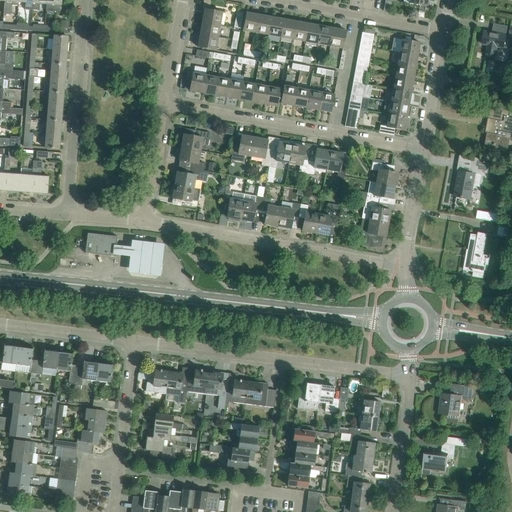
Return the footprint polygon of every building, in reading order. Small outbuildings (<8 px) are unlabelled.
[(17,6),(18,2),(17,0),(3,0),(4,1),(3,14),(10,15),(11,6),(17,6)] [(31,10),(31,0),(17,0),(18,2),(25,3),(25,9),(31,10)] [(46,4),(46,0),(31,0),(31,10),(40,10),(40,4),(46,4)] [(60,12),(61,0),(46,0),(46,4),(53,5),(53,12),(60,12)] [(220,25),(222,12),(205,9),(202,22),(220,25)] [(256,33),(259,15),(246,13),(243,30),(256,33)] [(240,29),(243,16),(236,15),(234,28),(240,29)] [(268,35),(271,17),(259,15),(256,33),(268,35)] [(281,37),(284,20),(271,17),(268,35),(281,37)] [(293,39),(296,22),(284,20),(281,37),(293,39)] [(218,37),(220,25),(202,22),(200,34),(218,37)] [(305,42),(309,24),(296,22),(293,39),(305,42)] [(318,44),(321,26),(309,24),(305,42),(318,44)] [(68,34),(69,27),(44,25),(44,32),(68,34)] [(330,46),(333,28),(321,26),(318,44),(330,46)] [(343,48),(346,31),(333,28),(330,46),(343,48)] [(14,38),(14,33),(0,31),(0,50),(6,51),(6,38),(14,38)] [(503,47),(506,35),(484,31),(482,44),(488,45),(486,55),(495,57),(497,46),(503,47)] [(373,41),(374,35),(362,33),(361,39),(373,41)] [(215,50),(218,37),(200,34),(198,47),(215,50)] [(67,51),(68,37),(54,36),(53,50),(67,51)] [(372,48),(373,41),(361,39),(360,45),(372,48)] [(418,56),(420,43),(402,40),(400,53),(418,56)] [(370,54),(372,48),(360,45),(359,52),(370,54)] [(5,64),(6,51),(0,50),(0,69),(12,70),(13,64),(5,64)] [(66,65),(67,51),(53,50),(52,64),(66,65)] [(209,59),(210,52),(197,50),(196,56),(209,59)] [(369,60),(370,54),(359,52),(358,58),(369,60)] [(415,68),(418,56),(400,53),(398,65),(415,68)] [(368,66),(369,60),(358,58),(356,64),(368,66)] [(35,68),(35,63),(30,62),(29,76),(34,77),(38,77),(38,68),(35,68)] [(65,79),(66,65),(52,64),(50,78),(65,79)] [(367,72),(368,66),(356,64),(355,70),(367,72)] [(413,80),(415,68),(398,65),(396,77),(413,80)] [(17,70),(12,70),(0,69),(0,88),(2,88),(3,79),(7,79),(7,78),(16,78),(17,70)] [(366,79),(367,72),(355,70),(354,76),(366,79)] [(202,93),(205,75),(193,73),(189,91),(202,93)] [(215,95),(218,78),(205,75),(202,93),(215,95)] [(365,85),(366,79),(354,76),(353,83),(365,85)] [(411,93),(413,80),(396,77),(393,90),(411,93)] [(64,93),(65,79),(50,78),(49,92),(64,93)] [(227,98),(230,80),(218,78),(215,95),(227,98)] [(240,100),(243,82),(230,80),(227,98),(240,100)] [(252,102),(255,84),(243,82),(240,100),(252,102)] [(364,91),(365,85),(353,83),(352,89),(364,91)] [(264,104),(268,87),(255,84),(252,102),(264,104)] [(293,106),(297,88),(284,86),(281,103),(293,106)] [(277,107),(280,89),(268,87),(264,104),(277,107)] [(1,101),(2,88),(0,88),(0,106),(11,108),(11,102),(1,101)] [(306,108),(309,90),(297,88),(293,106),(306,108)] [(362,97),(364,91),(352,89),(351,95),(362,97)] [(318,110),(321,93),(309,90),(306,108),(318,110)] [(413,94),(411,94),(411,93),(393,90),(391,102),(409,105),(409,101),(412,102),(413,94)] [(62,107),(64,93),(49,92),(48,106),(62,107)] [(331,112),(334,95),(325,93),(321,93),(318,110),(331,112)] [(361,103),(362,97),(351,95),(349,101),(361,103)] [(360,110),(361,103),(349,101),(348,107),(360,110)] [(407,118),(409,105),(391,102),(389,114),(407,118)] [(0,121),(0,119),(3,119),(4,113),(10,114),(11,108),(0,106),(0,121)] [(61,121),(62,107),(48,106),(47,120),(61,121)] [(359,116),(360,110),(348,107),(347,114),(359,116)] [(511,111),(502,110),(492,108),(490,118),(488,118),(485,133),(489,133),(486,151),(496,153),(504,154),(506,138),(511,139),(511,111)] [(406,118),(407,118),(389,114),(382,113),(379,131),(393,133),(393,129),(404,130),(405,126),(408,126),(409,119),(406,118)] [(357,129),(358,122),(359,116),(347,114),(345,127),(357,129)] [(60,135),(61,121),(47,120),(46,134),(60,135)] [(208,145),(209,141),(210,133),(197,131),(196,136),(184,134),(181,148),(200,151),(202,144),(208,145)] [(59,149),(60,135),(46,134),(45,148),(49,148),(59,149)] [(243,162),(244,155),(251,157),(254,138),(241,135),(239,148),(233,147),(231,160),(243,162)] [(0,145),(14,147),(15,139),(0,138),(0,145)] [(266,152),(268,140),(254,138),(251,157),(263,159),(261,166),(269,167),(271,153),(266,152)] [(289,163),(293,141),(281,139),(280,142),(279,142),(277,154),(271,153),(269,167),(277,168),(278,161),(289,163)] [(303,159),(305,147),(304,147),(304,144),(293,141),(289,163),(301,165),(299,172),(307,174),(310,160),(303,159)] [(198,162),(200,151),(181,148),(179,161),(191,163),(190,169),(204,171),(205,163),(198,162)] [(327,170),(330,151),(317,149),(314,161),(310,160),(307,174),(314,175),(315,168),(327,170)] [(51,151),(37,150),(37,158),(50,159),(51,151)] [(341,166),(343,154),(330,151),(327,170),(338,172),(337,179),(344,180),(347,167),(341,166)] [(459,171),(454,197),(464,198),(470,199),(472,185),(479,187),(481,174),(482,169),(488,170),(489,160),(472,157),(471,165),(469,172),(459,171)] [(48,194),(49,177),(41,176),(42,161),(37,161),(37,169),(32,168),(31,175),(34,175),(33,193),(48,194)] [(397,174),(397,173),(394,172),(394,171),(392,171),(393,166),(373,162),(371,170),(378,171),(376,183),(395,186),(397,186),(399,175),(397,174)] [(209,163),(208,171),(216,173),(217,164),(209,163)] [(19,192),(20,174),(9,174),(10,167),(5,166),(4,173),(6,173),(5,191),(19,192)] [(211,172),(204,171),(190,169),(189,174),(177,172),(175,185),(194,188),(195,180),(206,182),(208,173),(211,173),(211,172)] [(34,175),(31,175),(20,174),(19,192),(33,193),(34,175)] [(393,199),(395,186),(376,183),(374,194),(363,192),(362,199),(382,203),(383,197),(393,199)] [(200,190),(194,188),(175,185),(172,198),(185,201),(184,206),(197,209),(200,190)] [(240,220),(245,194),(225,191),(223,204),(229,205),(227,217),(228,218),(228,220),(239,222),(240,220)] [(261,211),(264,198),(245,194),(240,220),(247,221),(247,222),(251,222),(253,222),(255,210),(261,211)] [(278,227),(281,208),(274,207),(275,200),(264,198),(261,211),(266,212),(264,224),(266,225),(270,226),(270,225),(278,227)] [(388,224),(391,210),(381,209),(382,203),(362,199),(358,199),(357,206),(365,207),(363,219),(388,224)] [(299,218),(302,205),(293,203),(293,204),(282,202),(281,208),(278,227),(291,229),(293,217),(299,218)] [(336,224),(338,214),(339,206),(328,204),(327,205),(325,216),(319,215),(316,233),(328,236),(331,223),(336,224)] [(316,233),(319,215),(308,213),(309,206),(302,205),(299,218),(304,219),(302,231),(316,233)] [(476,218),(498,222),(500,215),(477,211),(476,218)] [(386,237),(388,224),(363,219),(358,243),(368,247),(369,240),(373,240),(378,240),(378,235),(386,237)] [(482,255),(486,234),(478,232),(478,235),(471,234),(467,256),(463,256),(466,257),(463,270),(473,272),(473,276),(483,278),(485,265),(487,266),(489,256),(482,255)] [(116,245),(117,239),(118,237),(88,233),(85,253),(115,257),(115,255),(116,245)] [(130,256),(128,272),(160,276),(163,244),(132,240),(131,247),(116,245),(115,255),(130,256)] [(16,365),(18,347),(5,345),(5,344),(4,344),(2,363),(16,365)] [(37,361),(31,360),(33,347),(32,347),(32,349),(18,347),(16,365),(30,366),(29,373),(35,374),(37,361)] [(57,370),(59,352),(45,350),(45,349),(43,361),(37,361),(35,374),(42,375),(43,368),(57,370)] [(59,352),(57,370),(70,372),(68,384),(75,385),(77,370),(78,366),(71,365),(73,352),(72,352),(72,354),(59,352)] [(77,370),(75,385),(82,386),(82,379),(96,381),(98,363),(85,361),(85,360),(84,360),(83,371),(77,370)] [(110,383),(113,363),(112,363),(112,365),(98,363),(96,381),(110,383)] [(181,387),(183,368),(182,368),(182,373),(177,372),(177,374),(168,373),(166,394),(179,396),(179,402),(185,403),(187,392),(186,392),(187,382),(186,387),(181,387)] [(166,394),(168,373),(162,372),(162,370),(160,370),(155,369),(153,383),(147,382),(146,391),(166,394)] [(206,394),(209,373),(202,372),(202,370),(200,370),(195,369),(194,383),(187,382),(186,392),(187,392),(206,394)] [(224,409),(225,405),(227,387),(221,387),(223,373),(217,372),(217,374),(209,373),(206,394),(220,396),(218,408),(224,409)] [(245,404),(248,383),(241,382),(241,380),(235,379),(236,374),(235,374),(233,393),(227,392),(227,388),(227,387),(225,405),(229,406),(229,402),(245,404)] [(0,386),(14,389),(14,381),(0,380),(0,382),(0,386)] [(274,408),(276,391),(267,390),(266,398),(260,397),(262,383),(256,382),(256,384),(248,383),(245,404),(274,408)] [(318,410),(319,403),(321,385),(307,383),(305,398),(299,397),(297,408),(318,410)] [(495,383),(493,394),(500,395),(502,383),(495,383)] [(321,385),(319,403),(326,404),(325,408),(325,412),(337,413),(338,412),(338,408),(339,399),(338,399),(338,402),(333,401),(334,387),(321,385)] [(460,417),(462,400),(472,401),(474,387),(459,385),(458,395),(441,393),(438,414),(460,417)] [(35,394),(20,392),(10,391),(9,403),(14,403),(34,406),(35,394)] [(107,408),(108,401),(94,399),(93,406),(107,408)] [(378,417),(379,408),(380,408),(381,403),(380,403),(380,402),(359,399),(357,414),(363,415),(362,415),(378,417)] [(33,417),(34,406),(14,403),(12,414),(33,417)] [(55,419),(56,409),(52,408),(47,407),(46,418),(51,419),(55,419)] [(105,423),(107,411),(87,409),(85,420),(105,423)] [(31,428),(33,417),(12,414),(11,425),(31,428)] [(156,414),(154,427),(176,429),(176,430),(182,430),(183,424),(172,423),(173,416),(166,415),(163,415),(156,414)] [(376,432),(377,424),(378,425),(379,418),(378,418),(378,417),(362,415),(362,423),(356,422),(356,428),(349,428),(348,434),(352,435),(360,436),(361,430),(376,432)] [(46,418),(44,429),(49,430),(54,430),(55,419),(51,419),(46,418)] [(104,433),(105,423),(85,420),(84,430),(79,430),(104,433)] [(230,435),(230,436),(257,440),(258,427),(248,425),(243,425),(232,423),(231,428),(236,429),(235,436),(230,435)] [(30,439),(31,428),(11,425),(10,436),(30,439)] [(153,438),(153,439),(168,440),(168,441),(181,442),(181,437),(175,436),(176,430),(176,429),(154,427),(153,438)] [(295,429),(293,441),(297,441),(313,443),(314,436),(327,438),(328,433),(315,431),(301,430),(295,429)] [(97,444),(99,433),(104,433),(79,430),(77,441),(97,444)] [(373,459),(375,443),(368,442),(369,437),(360,436),(352,435),(350,448),(358,449),(357,456),(373,459)] [(255,451),(257,440),(230,436),(229,441),(240,442),(239,448),(239,449),(255,451)] [(147,437),(145,450),(150,450),(150,456),(172,459),(173,449),(173,448),(167,447),(168,441),(168,440),(153,439),(153,438),(147,437)] [(37,448),(33,448),(34,442),(14,440),(13,451),(32,454),(36,454),(37,448)] [(77,450),(77,443),(68,442),(55,441),(55,446),(59,447),(62,447),(76,449),(77,450)] [(297,441),(296,453),(315,455),(316,449),(317,444),(313,443),(297,441)] [(453,460),(455,445),(443,443),(441,454),(425,451),(422,469),(446,472),(448,459),(453,460)] [(254,461),(255,451),(239,449),(239,448),(210,445),(199,444),(198,451),(219,453),(219,452),(226,453),(228,460),(227,466),(247,469),(248,461),(254,461)] [(76,459),(77,450),(76,449),(62,447),(61,457),(76,459)] [(31,464),(32,454),(13,451),(11,462),(36,465),(36,464),(31,464)] [(314,467),(315,455),(296,453),(295,459),(291,458),(290,463),(314,467)] [(334,455),(333,462),(341,463),(342,455),(334,455)] [(371,473),(373,459),(357,456),(355,456),(354,464),(347,463),(345,476),(348,476),(360,478),(360,477),(358,477),(359,471),(364,472),(366,473),(366,472),(371,473)] [(78,459),(76,459),(61,457),(60,462),(60,468),(77,470),(78,459)] [(35,476),(36,465),(11,462),(16,463),(15,473),(10,472),(10,473),(30,476),(35,476)] [(323,472),(323,468),(314,467),(290,463),(289,474),(308,477),(309,471),(323,472)] [(75,481),(77,470),(60,468),(58,479),(75,481)] [(29,486),(30,476),(10,473),(9,484),(29,486)] [(307,488),(308,477),(289,474),(287,486),(307,488)] [(368,499),(370,484),(360,483),(360,478),(348,476),(347,488),(352,489),(351,497),(368,499)] [(74,492),(75,481),(58,479),(57,490),(74,492)] [(27,497),(29,488),(29,486),(9,484),(7,495),(27,497)] [(73,503),(74,492),(57,490),(55,501),(73,503)] [(180,511),(183,490),(182,490),(182,493),(170,491),(167,511),(180,511)] [(191,511),(195,491),(183,490),(180,511),(184,511),(185,508),(192,509),(191,511)] [(154,511),(157,493),(145,491),(144,498),(145,498),(144,504),(143,511),(142,511),(148,511),(148,509),(155,510),(154,511)] [(167,511),(170,491),(169,497),(164,497),(165,494),(157,493),(154,511),(167,511)] [(204,511),(207,493),(195,491),(191,511),(197,511),(198,509),(204,510),(203,511),(204,511)] [(320,500),(321,493),(308,491),(308,498),(320,500)] [(223,511),(224,501),(218,500),(219,494),(207,493),(204,511),(209,511),(210,510),(217,511),(217,510),(223,511)] [(365,511),(368,499),(351,497),(350,507),(344,506),(343,511),(365,511)] [(457,511),(458,507),(465,508),(466,501),(450,499),(449,506),(439,505),(437,511),(457,511)] [(143,511),(144,504),(132,503),(131,509),(143,511)]
